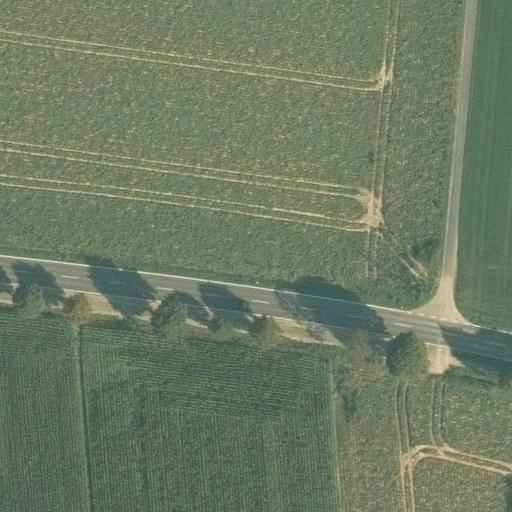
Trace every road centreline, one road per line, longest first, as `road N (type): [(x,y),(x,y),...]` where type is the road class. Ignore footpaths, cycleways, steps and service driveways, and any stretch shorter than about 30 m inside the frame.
road 1 (tertiary): [(439,332),(0,270)]
road 2 (unclassified): [(469,0),(439,332)]
